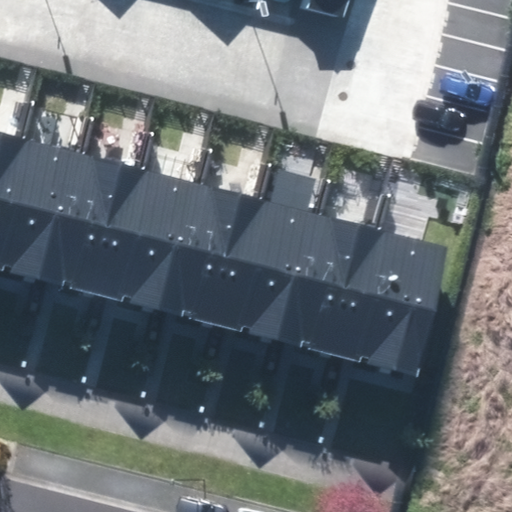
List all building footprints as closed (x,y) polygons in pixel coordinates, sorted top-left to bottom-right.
[(0,188),(15,128),(0,124),(0,188)] [(74,143),(15,128),(0,188),(0,263),(41,274),(74,143)] [(134,158),(74,143),(41,274),(101,289),(134,158)] [(193,173),(134,158),(101,289),(160,303),(193,173)] [(252,187),(193,173),(160,303),(219,318),(252,187)] [(311,202),(252,187),(219,318),(279,333),(311,202)] [(371,217),(311,202),(279,333),(338,348),(371,217)] [(430,232),(371,217),(338,348),(397,362),(430,232)]
